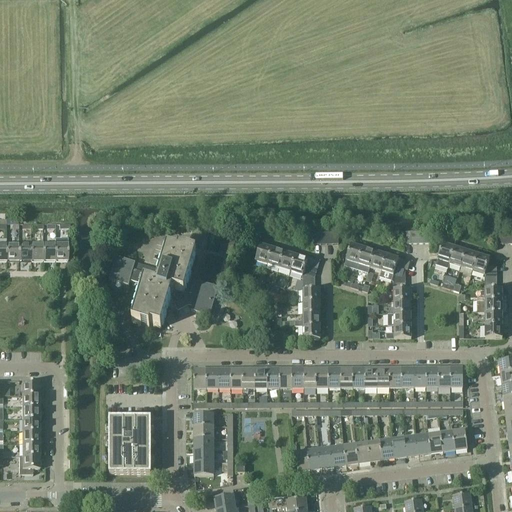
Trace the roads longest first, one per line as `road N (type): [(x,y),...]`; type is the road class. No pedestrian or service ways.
road 1 (primary): [(0,185),(511,175)]
road 2 (unclassified): [(0,168),(511,163)]
road 3 (residential): [(175,498),(175,359),(329,356)]
road 4 (residential): [(332,511),(330,496),(340,483),(492,462)]
road 5 (track): [(77,169),(71,0)]
road 6 (residential): [(59,495),(57,371)]
